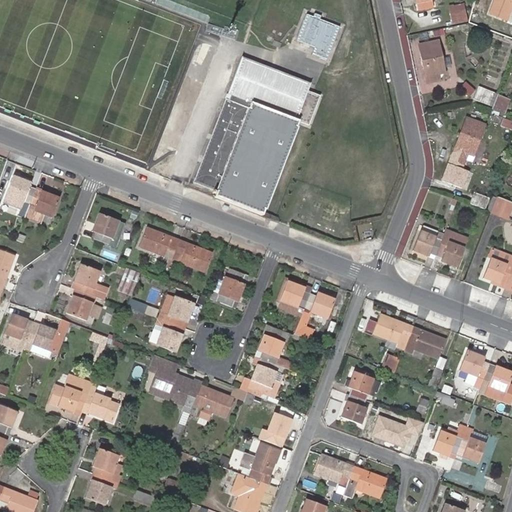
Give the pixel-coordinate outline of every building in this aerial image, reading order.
[(418,0),(419,2),(421,9),(434,7),(431,0),(418,0)] [(511,3),(511,0),(494,0),(493,4),(504,9),(507,2),(511,3)] [(504,9),(493,4),(491,9),(502,13),(504,9)] [(450,7),(451,13),(453,23),(467,21),(465,10),(460,11),(459,5),(450,7)] [(315,48),(313,54),(326,60),(340,28),(306,14),(296,41),(315,48)] [(225,27),(222,36),(236,40),(239,31),(225,27)] [(446,72),(439,41),(420,45),(428,83),(441,80),(440,73),(446,72)] [(311,83),(242,55),(229,89),(301,118),(301,123),(312,128),(324,96),(309,91),(311,83)] [(493,93),(479,87),(474,99),(489,104),(493,93)] [(262,213),(298,119),(274,110),(227,91),(224,99),(220,108),(224,109),(222,112),(219,111),(210,135),(213,136),(211,139),(209,138),(201,157),(204,158),(202,162),(200,161),(191,182),(212,189),(211,192),(214,193),(213,196),(262,215),(262,213)] [(496,95),(492,105),(491,108),(505,114),(511,100),(496,95)] [(473,154),(485,124),(467,117),(453,153),(465,158),(467,152),(473,154)] [(22,181),(29,183),(30,181),(14,174),(13,176),(23,179),(22,181)] [(5,194),(29,204),(35,187),(28,185),(29,183),(22,181),(23,179),(13,176),(5,194)] [(35,187),(29,204),(24,216),(41,223),(44,215),(50,217),(58,198),(48,194),(47,196),(39,193),(41,189),(35,187)] [(59,197),(41,189),(39,193),(47,196),(48,194),(58,198),(59,197)] [(470,203),(484,208),(489,198),(474,192),(470,203)] [(497,197),(493,195),(486,210),(489,210),(491,212),(497,197)] [(511,209),(511,202),(497,197),(491,212),(509,219),(511,209)] [(91,230),(94,231),(97,225),(95,224),(99,213),(98,212),(91,230)] [(97,225),(94,231),(95,231),(93,238),(110,244),(119,220),(99,213),(95,224),(97,225)] [(119,220),(110,244),(115,246),(124,222),(119,220)] [(173,251),(178,238),(170,235),(169,237),(157,232),(158,230),(146,225),(138,246),(163,256),(159,264),(167,267),(170,259),(173,251)] [(430,252),(437,254),(442,239),(444,234),(421,226),(420,230),(412,249),(421,253),(423,249),(430,252)] [(442,239),(437,254),(442,257),(449,259),(448,263),(457,266),(464,248),(455,244),(459,235),(446,230),(444,234),(442,239)] [(467,238),(459,235),(455,244),(464,248),(467,238)] [(187,241),(178,238),(173,251),(181,255),(179,262),(202,272),(210,251),(198,246),(197,249),(185,244),(187,241)] [(506,282),(511,266),(511,256),(491,248),(487,257),(490,258),(482,277),(492,280),(494,277),(501,280),(506,282)] [(0,287),(2,288),(5,280),(3,279),(8,267),(10,268),(15,255),(0,249),(0,287)] [(421,253),(429,256),(435,258),(437,254),(430,252),(423,249),(421,253)] [(113,252),(107,250),(104,256),(111,259),(113,252)] [(449,259),(442,257),(437,254),(435,258),(441,261),(448,263),(449,259)] [(79,264),(72,282),(74,282),(71,288),(74,289),(76,283),(75,283),(77,276),(76,276),(80,264),(79,264)] [(76,283),(74,289),(91,295),(95,284),(100,272),(80,264),(76,276),(77,276),(75,283),(76,283)] [(238,293),(242,283),(243,284),(246,275),(228,267),(223,275),(220,274),(214,291),(211,291),(209,298),(214,299),(230,305),(233,299),(234,300),(236,293),(238,293)] [(129,282),(114,275),(110,285),(125,291),(129,282)] [(296,288),(303,290),(302,291),(308,293),(310,288),(284,277),(275,301),(275,306),(278,299),(285,281),(297,286),(296,288)] [(491,284),(504,289),(506,282),(501,280),(494,277),(492,280),(491,284)] [(303,309),(308,293),(302,291),(303,290),(296,288),(297,286),(285,281),(278,299),(275,306),(300,316),(303,309)] [(243,284),(242,283),(238,293),(236,293),(234,300),(233,299),(230,305),(235,307),(237,301),(243,284)] [(95,284),(91,295),(103,300),(107,288),(95,284)] [(91,295),(74,289),(71,295),(75,297),(72,302),(70,301),(65,312),(85,320),(92,303),(88,302),(91,295)] [(317,292),(315,295),(321,298),(322,296),(334,300),(334,299),(317,292)] [(315,296),(308,293),(303,309),(300,316),(293,335),(301,338),(310,341),(314,332),(305,328),(311,315),(307,314),(308,311),(326,318),(334,300),(322,296),(321,298),(315,295),(315,296)] [(75,297),(71,295),(64,312),(65,312),(70,301),(72,302),(75,297)] [(158,319),(164,321),(180,327),(182,321),(183,322),(186,315),(188,316),(192,304),(173,297),(168,295),(158,319)] [(133,301),(131,308),(145,314),(148,307),(133,301)] [(186,315),(183,322),(182,321),(180,327),(184,329),(187,323),(194,305),(192,304),(188,316),(186,315)] [(11,312),(11,314),(19,317),(19,319),(26,321),(26,319),(11,312)] [(408,339),(413,326),(405,322),(404,325),(392,320),(393,318),(380,313),(371,334),(397,344),(396,347),(403,350),(408,339)] [(11,314),(3,333),(16,338),(14,345),(22,348),(25,341),(31,325),(25,322),(26,321),(19,319),(19,317),(11,314)] [(31,325),(25,341),(48,350),(56,353),(69,321),(66,320),(62,319),(57,333),(55,331),(45,327),(45,329),(38,326),(37,327),(31,325)] [(180,327),(164,321),(160,331),(154,329),(149,342),(154,344),(174,352),(178,341),(176,340),(178,334),(177,334),(180,327)] [(258,358),(275,364),(284,368),(289,369),(291,363),(278,357),(283,342),(289,345),(291,338),(293,335),(268,324),(264,335),(261,343),(263,344),(260,351),(261,351),(258,358)] [(421,329),(413,326),(408,339),(403,351),(412,354),(414,350),(437,359),(446,339),(434,334),(433,336),(420,331),(421,329)] [(177,334),(178,334),(176,340),(178,341),(174,352),(175,352),(182,335),(184,329),(180,327),(177,334)] [(105,344),(108,337),(92,331),(90,339),(100,343),(105,344)] [(261,343),(264,335),(263,334),(257,350),(255,356),(258,358),(261,351),(260,351),(263,344),(261,343)] [(113,339),(110,338),(107,344),(115,347),(115,346),(123,348),(125,344),(113,339)] [(48,350),(25,341),(22,348),(45,357),(48,350)] [(95,370),(105,344),(100,343),(90,368),(95,370)] [(477,357),(483,359),(484,356),(467,349),(466,351),(478,355),(477,357)] [(483,378),(489,363),(482,360),(483,359),(477,357),(478,355),(466,351),(460,369),(469,373),(466,381),(474,384),(477,376),(483,378)] [(400,360),(387,355),(382,368),(395,373),(400,360)] [(273,370),(275,364),(258,358),(256,364),(259,365),(257,372),(254,371),(251,380),(250,380),(246,379),(241,390),(243,390),(254,395),(278,404),(279,400),(275,399),(284,375),(282,374),(276,371),(273,370)] [(437,359),(434,369),(441,372),(445,362),(437,359)] [(511,386),(508,385),(511,374),(511,373),(502,369),(501,371),(494,368),(495,365),(489,363),(483,378),(482,380),(482,382),(488,385),(484,396),(510,406),(511,399),(511,386)] [(250,380),(251,380),(254,371),(257,372),(259,365),(256,364),(250,380)] [(282,374),(284,368),(275,364),(273,370),(276,371),(282,374)] [(434,369),(428,384),(435,386),(441,372),(434,369)] [(143,387),(149,390),(157,373),(151,370),(143,387)] [(349,388),(350,388),(353,382),(350,381),(354,371),(353,371),(349,381),(347,380),(345,386),(349,388)] [(351,388),(348,395),(365,401),(369,390),(373,379),(354,371),(350,381),(353,382),(350,388),(351,388)] [(195,397),(200,384),(192,381),(191,383),(179,378),(180,376),(168,372),(160,392),(185,402),(183,406),(181,411),(172,441),(174,442),(178,443),(189,414),(191,409),(193,404),(195,397)] [(73,408),(80,410),(86,394),(90,383),(68,375),(63,389),(55,386),(49,402),(56,405),(66,409),(66,407),(72,410),(73,408)] [(482,380),(483,378),(477,376),(474,384),(473,388),(479,390),(482,382),(482,380)] [(381,382),(373,379),(369,390),(377,393),(381,382)] [(200,384),(195,397),(193,404),(197,406),(201,407),(197,416),(209,421),(212,412),(226,417),(233,397),(251,404),(254,395),(243,390),(241,390),(234,387),(231,396),(221,392),(220,394),(208,389),(208,387),(200,384)] [(86,394),(80,410),(87,413),(88,410),(94,412),(93,414),(102,417),(113,422),(120,405),(109,401),(110,398),(95,392),(93,397),(86,394)] [(365,401),(348,395),(346,401),(349,402),(347,409),(344,408),(341,416),(361,424),(367,409),(363,407),(365,401)] [(430,398),(421,395),(416,411),(424,414),(430,398)] [(456,400),(443,395),(442,398),(440,403),(453,407),(456,400)] [(349,402),(346,401),(340,416),(341,416),(344,408),(347,409),(349,402)] [(0,431),(6,434),(8,428),(10,429),(12,422),(14,423),(18,413),(0,405),(0,431)] [(56,406),(71,412),(78,415),(80,410),(73,408),(72,410),(66,407),(66,409),(56,405),(56,406)] [(88,410),(87,413),(102,419),(102,417),(93,414),(94,412),(88,410)] [(12,422),(10,429),(13,430),(19,413),(18,413),(14,423),(12,422)] [(291,420),(273,414),(267,431),(262,429),(258,440),(281,448),(291,420)] [(423,423),(408,418),(405,426),(378,416),(371,436),(404,448),(409,435),(418,438),(423,423)] [(455,436),(461,439),(466,427),(460,425),(457,431),(455,436)] [(466,427),(461,439),(468,441),(470,437),(472,432),(472,430),(466,427)] [(447,433),(455,436),(457,431),(449,428),(447,433)] [(455,436),(447,433),(439,430),(433,446),(432,449),(441,453),(442,451),(448,453),(449,452),(455,455),(461,439),(455,436)] [(472,432),(470,437),(485,442),(486,437),(472,432)] [(468,441),(461,439),(455,455),(461,457),(463,454),(469,456),(468,458),(478,462),(485,442),(470,437),(468,441)] [(254,479),(267,484),(270,475),(268,474),(273,462),(275,463),(280,451),(259,443),(253,458),(245,455),(242,465),(244,466),(241,474),(254,479)] [(96,466),(93,473),(109,480),(118,483),(120,477),(118,477),(111,474),(115,464),(118,455),(99,448),(95,459),(97,460),(94,466),(96,466)] [(448,453),(442,451),(441,453),(432,449),(431,451),(441,454),(439,457),(446,459),(447,456),(454,459),(455,455),(449,452),(448,453)] [(350,477),(354,465),(346,462),(346,465),(333,460),(333,458),(321,453),(313,473),(338,483),(346,485),(350,477)] [(463,454),(461,457),(477,463),(478,462),(468,458),(469,456),(463,454)] [(122,466),(115,464),(111,474),(118,477),(122,466)] [(362,468),(354,465),(350,477),(346,485),(343,496),(352,499),(355,488),(378,498),(386,477),(375,473),(374,475),(362,470),(362,468)] [(109,480),(93,473),(91,480),(94,481),(92,488),(89,487),(86,497),(105,504),(111,488),(116,490),(118,483),(109,480)] [(264,491),(267,484),(254,479),(239,473),(231,493),(239,496),(234,509),(243,511),(255,511),(259,505),(257,504),(262,491),(264,491)] [(94,481),(91,480),(85,496),(86,497),(89,487),(92,488),(94,481)] [(4,487),(0,497),(0,508),(5,510),(9,511),(32,511),(36,500),(27,496),(24,495),(23,497),(11,493),(12,490),(4,487)] [(155,497),(137,490),(135,497),(136,498),(152,504),(155,497)] [(29,491),(27,496),(36,500),(38,494),(29,491)] [(152,504),(136,498),(135,501),(151,507),(152,504)] [(304,511),(303,511),(322,511),(325,505),(306,498),(302,510),(304,511)] [(463,511),(464,510),(444,503),(441,511),(463,511)]
